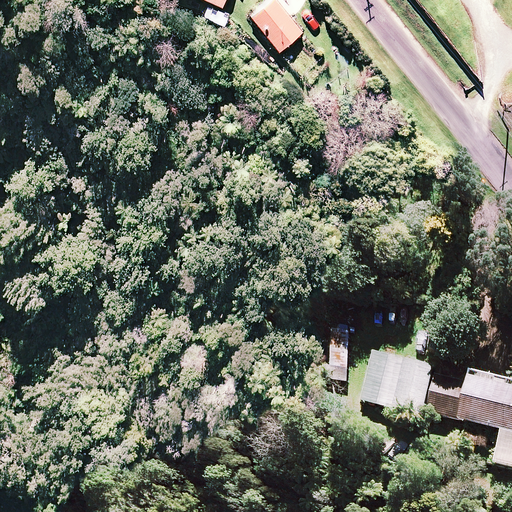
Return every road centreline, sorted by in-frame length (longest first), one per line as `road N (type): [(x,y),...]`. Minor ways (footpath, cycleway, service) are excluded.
road 1 (track): [(0,498),(48,469),(107,245),(195,79),(400,41)]
road 2 (unclassified): [(511,182),(368,0)]
